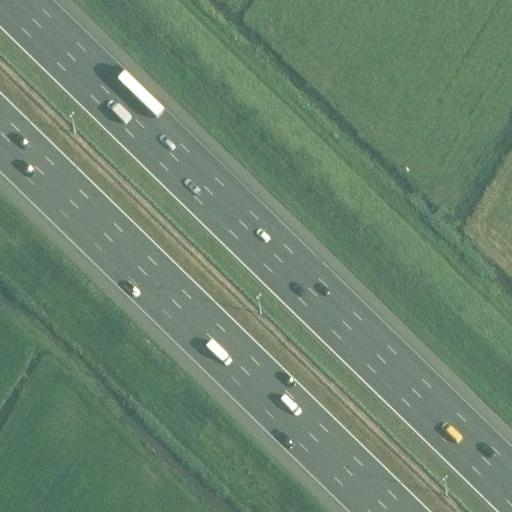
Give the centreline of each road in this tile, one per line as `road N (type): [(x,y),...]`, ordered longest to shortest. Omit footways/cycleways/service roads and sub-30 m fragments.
road 1 (motorway): [(511,491),(9,0)]
road 2 (motorway): [(0,135),(385,511)]
